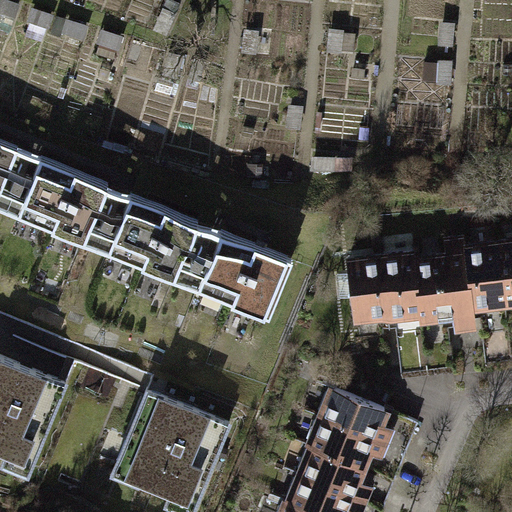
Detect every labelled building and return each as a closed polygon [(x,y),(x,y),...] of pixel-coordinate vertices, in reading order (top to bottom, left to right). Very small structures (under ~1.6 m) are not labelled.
[(0,0),(0,23),(14,29),(23,3),(15,0),(0,0)] [(56,32),(90,39),(93,22),(38,11),(36,23),(57,28),(56,32)] [(0,138),(0,205),(266,313),(289,256),(222,229),(206,270),(194,265),(183,260),(199,219),(132,192),(115,233),(104,228),(92,223),(109,182),(41,155),(24,196),(13,191),(1,187),(18,146),(0,138)] [(511,241),(466,247),(467,254),(415,259),(414,254),(349,261),(356,314),(383,311),(388,311),(389,317),(393,317),(397,316),(400,345),(451,339),(449,317),(452,316),(456,316),(455,309),(461,309),(474,307),(481,306),(484,335),(511,331),(511,241)] [(67,383),(0,354),(0,443),(35,459),(67,383)] [(350,384),(298,511),(374,511),(415,411),(350,384)] [(167,390),(134,472),(196,498),(229,415),(167,390)]
